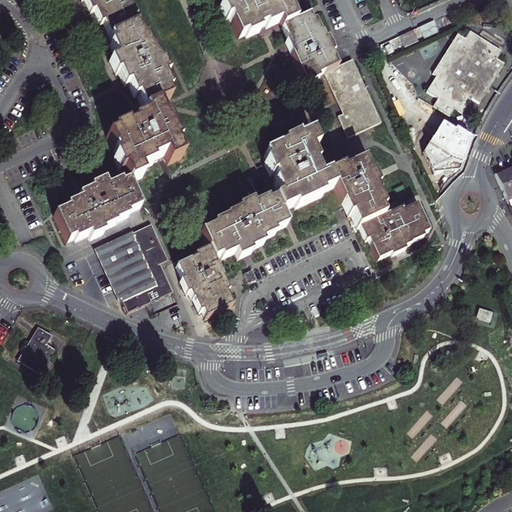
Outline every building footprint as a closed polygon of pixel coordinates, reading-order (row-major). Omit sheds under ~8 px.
[(122,172),(127,184),(128,185),(142,179),(138,172),(152,166),(150,163),(158,160),(163,157),(167,166),(181,160),(174,146),(177,145),(165,118),(162,119),(156,106),(169,100),(166,93),(169,92),(163,79),(167,77),(161,63),(158,64),(152,51),(151,51),(144,38),(142,40),(132,20),(135,18),(129,5),(133,3),(131,0),(79,0),(81,3),(84,2),(89,12),(90,15),(94,13),(100,27),(103,25),(112,45),(109,47),(115,60),(109,63),(115,76),(118,75),(123,86),(124,88),(128,86),(134,100),(136,99),(142,111),(145,117),(132,123),(133,126),(127,129),(125,126),(112,133),(113,135),(106,139),(116,159),(113,160),(119,174),(122,172)] [(218,0),(221,6),(218,7),(225,21),(227,20),(237,39),(243,36),(245,39),(258,33),(256,30),(263,27),(265,30),(278,24),(280,29),(279,29),(285,43),(283,44),(285,49),(288,55),(303,87),(317,81),(315,78),(323,74),(335,69),(329,55),(331,54),(329,49),(325,41),(322,42),(319,35),(318,36),(312,22),(309,24),(306,17),(293,23),(287,10),(290,8),(286,0),(218,0)] [(496,60),(501,52),(469,33),(464,41),(457,36),(432,75),(436,77),(426,92),(438,100),(433,107),(449,117),(454,110),(461,115),(466,107),(471,99),(479,104),(503,65),(496,60)] [(323,74),(336,101),(340,99),(347,114),(342,116),(337,118),(347,140),(368,130),(371,128),(381,124),(354,66),(352,61),(335,69),(323,74)] [(340,99),(336,101),(339,109),(342,116),(347,114),(340,99)] [(449,148),(458,132),(443,122),(433,138),(440,143),(428,162),(444,172),(456,153),(449,148)] [(249,253),(259,248),(262,246),(260,243),(274,237),(272,234),(286,227),(280,214),(286,211),(293,208),(294,210),(321,198),(320,195),(333,189),(342,209),(347,218),(350,217),(356,231),(358,230),(364,243),(366,242),(376,262),(390,256),(391,258),(396,255),(404,251),(403,249),(409,246),(409,245),(422,239),(421,236),(428,233),(415,206),(402,213),(401,210),(390,215),(383,218),(379,211),(382,210),(376,197),(377,196),(374,190),(376,189),(373,181),(370,175),(368,176),(362,163),(341,172),(340,169),(319,179),(316,173),(313,167),(313,166),(315,165),(309,152),(316,149),(310,135),(296,141),(295,138),(282,145),(283,147),(263,157),(266,164),(263,165),(269,178),(272,177),(275,183),(272,185),(279,198),(273,200),(274,201),(273,201),(267,204),(265,201),(252,207),(250,203),(237,210),(238,212),(225,218),(225,220),(212,226),(213,228),(200,235),(206,248),(207,251),(212,261),(219,258),(221,261),(234,255),(237,261),(242,259),(250,255),(249,253)] [(511,197),(511,176),(508,168),(501,171),(494,175),(505,200),(511,197)] [(126,216),(139,210),(128,185),(127,184),(120,187),(119,184),(106,190),(103,184),(89,190),(90,193),(80,197),(77,199),(79,203),(66,209),(67,211),(53,217),(66,244),(73,241),(74,244),(87,237),(89,242),(102,235),(101,233),(114,227),(114,225),(127,219),(126,216)] [(150,227),(94,251),(95,253),(113,291),(117,300),(119,304),(122,304),(127,314),(172,294),(159,266),(167,261),(150,227)] [(212,261),(207,251),(194,257),(195,260),(175,269),(181,283),(179,284),(185,297),(188,296),(191,302),(192,302),(198,315),(201,314),(204,321),(231,309),(224,295),(227,293),(223,284),(212,261)] [(251,271),(243,275),(248,285),(256,281),(251,271)] [(51,338),(38,329),(17,362),(39,376),(54,352),(46,346),(51,338)]
